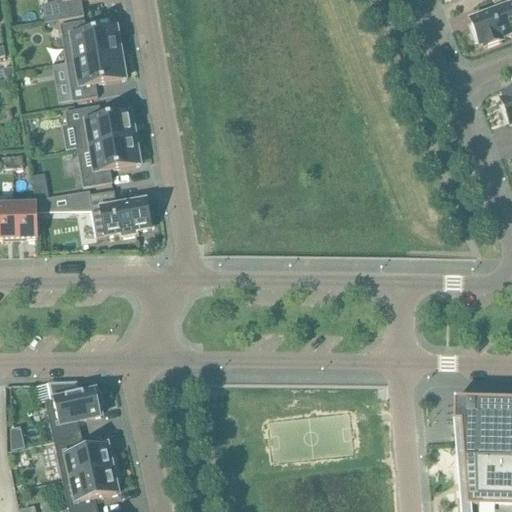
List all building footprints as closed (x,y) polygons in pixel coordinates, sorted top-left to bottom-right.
[(54,0),(59,23),(84,19),(81,2),(92,0),(54,0)] [(471,27),(468,28),(475,44),(478,43),(480,49),(483,47),(485,51),(502,45),(500,41),(511,36),(511,0),(498,0),(493,2),(497,14),(470,24),(471,27)] [(66,66),(125,56),(125,55),(124,56),(122,42),(118,43),(116,31),(87,36),(84,23),(59,28),(66,66)] [(66,66),(73,105),(98,101),(95,88),(125,83),(123,71),(127,71),(124,57),(125,57),(125,56),(66,66)] [(15,81),(13,69),(3,71),(5,83),(15,81)] [(511,95),(503,99),(504,103),(501,104),(502,108),(499,109),(505,126),(508,125),(510,129),(511,128),(511,95)] [(131,117),(101,122),(99,109),(65,115),(67,129),(77,127),(81,151),(76,152),(140,142),(140,141),(139,141),(136,127),(133,128),(131,117)] [(139,168),(137,157),(141,156),(139,142),(140,142),(76,152),(83,191),(112,186),(110,173),(139,168)] [(2,162),(3,172),(13,171),(12,161),(2,162)] [(12,161),(13,171),(23,171),(22,161),(12,161)] [(47,191),(35,193),(37,203),(49,201),(47,191)] [(91,210),(89,199),(88,194),(70,197),(72,213),(91,210)] [(91,210),(96,241),(121,237),(121,241),(136,239),(135,235),(150,232),(150,230),(154,230),(152,215),(148,216),(145,203),(116,208),(114,194),(89,199),(91,210)] [(51,211),(49,201),(37,203),(36,203),(37,206),(37,214),(51,211)] [(0,209),(0,245),(15,245),(14,209),(0,209)] [(36,209),(14,209),(15,245),(37,244),(36,209)] [(101,420),(98,407),(102,407),(100,395),(96,396),(95,394),(78,397),(76,386),(51,387),(51,388),(50,388),(53,403),(45,405),(54,445),(81,439),(78,425),(101,420)] [(461,444),(467,511),(511,511),(511,405),(454,404),(453,427),(460,427),(461,444)] [(12,453),(23,451),(19,432),(12,434),(12,453)] [(81,439),(54,445),(62,484),(117,472),(114,459),(110,460),(107,448),(84,453),(81,439)] [(117,472),(62,484),(68,511),(97,511),(95,503),(118,498),(115,485),(119,484),(117,472)]
